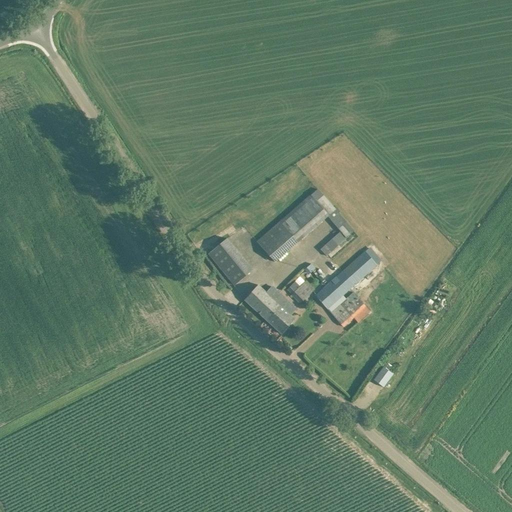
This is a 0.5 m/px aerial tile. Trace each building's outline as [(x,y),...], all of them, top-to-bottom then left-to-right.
[(311,195),(257,242),(274,262),(328,216),(340,232),(325,244),(320,249),(326,255),(346,238),(354,231),(324,195),(316,201),(311,195)] [(227,239),(209,254),(234,285),(253,270),(227,239)] [(377,265),(365,251),(316,296),(328,309),(377,265)] [(312,263),(307,268),(311,273),(317,268),(312,263)] [(295,281),(287,289),(292,294),(291,295),(300,304),(303,301),(314,289),(305,280),(300,286),(295,281)] [(258,285),(245,300),(282,334),(296,319),(291,315),(296,309),(272,286),(266,292),(258,285)] [(365,307),(353,293),(332,312),(343,326),(365,307)] [(384,366),(374,380),(383,387),(393,374),(384,366)]
